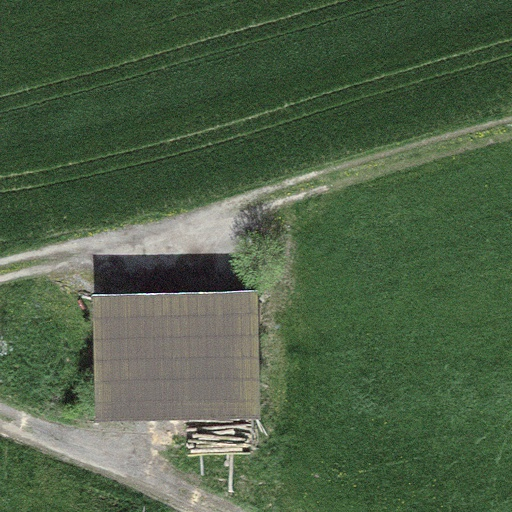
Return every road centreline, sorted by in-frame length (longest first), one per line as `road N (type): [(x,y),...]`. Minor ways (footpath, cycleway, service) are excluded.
road 1 (track): [(0,262),(511,130)]
road 2 (track): [(0,419),(218,511)]
